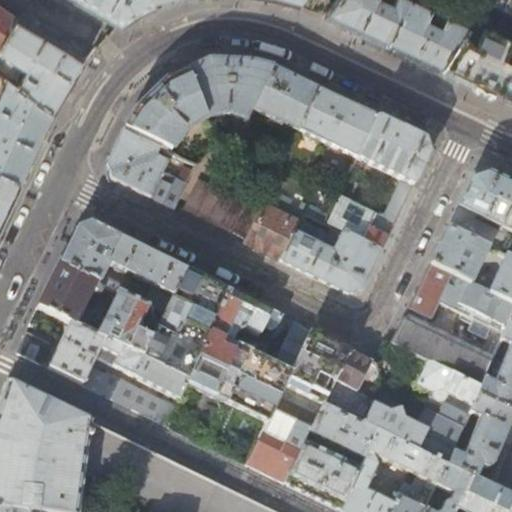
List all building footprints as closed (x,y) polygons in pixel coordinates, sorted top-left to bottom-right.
[(75,0),(119,26),(127,21),(133,16),(136,14),(143,11),(148,9),(153,6),(148,0),(75,0)] [(384,45),(409,0),(393,0),(391,4),(382,0),(336,0),(323,17),(369,38),(384,45)] [(430,9),(410,0),(409,0),(384,45),(416,60),(438,71),(460,38),(467,28),(445,17),(440,27),(433,24),(435,20),(430,17),(428,21),(424,20),(430,9)] [(511,0),(486,0),(485,1),(511,13),(511,0)] [(0,45),(16,18),(0,6),(0,45)] [(16,18),(0,45),(0,54),(27,70),(16,88),(53,114),(69,88),(85,61),(16,18)] [(471,45),(462,41),(463,39),(460,38),(438,71),(505,102),(511,105),(511,31),(509,39),(481,25),(471,45)] [(248,123),(254,109),(272,70),(250,63),(242,63),(208,62),(165,81),(138,107),(135,110),(123,129),(160,147),(169,152),(185,133),(205,120),(228,115),(248,123)] [(297,81),(272,70),(254,109),(298,131),(317,91),(297,81)] [(0,173),(20,183),(38,146),(53,114),(16,88),(8,81),(0,96),(0,173)] [(338,101),(317,91),(298,131),(287,154),(281,166),(302,176),(311,157),(320,161),(328,145),(335,148),(327,164),(348,174),(376,118),(351,107),(338,101)] [(423,141),(399,129),(376,118),(348,174),(324,223),(331,227),(380,252),(384,245),(428,155),(423,141)] [(155,156),(160,147),(123,129),(109,157),(105,166),(110,180),(173,211),(192,170),(184,166),(178,178),(163,171),(168,162),(155,156)] [(498,226),(511,196),(511,182),(487,170),(472,175),(462,198),(447,228),(489,247),(493,238),(496,232),(474,222),(477,216),(498,226)] [(20,183),(0,173),(0,225),(15,193),(20,183)] [(246,241),(260,210),(198,180),(183,210),(246,241)] [(268,194),(260,210),(246,241),(243,245),(269,257),(279,262),(293,235),(304,213),(308,215),(312,206),(307,204),(306,205),(300,202),(297,208),(268,194)] [(511,196),(498,226),(496,232),(493,238),(501,241),(506,230),(511,232),(511,196)] [(67,247),(59,265),(120,295),(124,288),(102,277),(108,266),(151,287),(142,305),(147,308),(162,315),(184,271),(89,224),(76,228),(67,247)] [(321,249),(293,235),(279,262),(315,280),(347,296),(362,291),(380,252),(331,227),(321,249)] [(489,247),(447,228),(439,245),(429,266),(472,286),(490,248),(489,247)] [(511,305),(511,258),(508,257),(490,295),(511,305)] [(142,305),(120,295),(59,265),(48,287),(38,309),(71,325),(89,333),(91,329),(87,327),(88,319),(90,315),(81,310),(90,293),(98,297),(101,291),(114,297),(95,336),(141,359),(156,328),(141,320),(147,308),(142,305)] [(472,286),(429,266),(408,309),(431,320),(443,297),(492,322),(489,327),(475,320),(469,330),(499,344),(500,341),(511,313),(511,305),(490,295),(472,286)] [(184,271),(162,315),(156,328),(141,359),(188,381),(198,360),(238,379),(278,398),(310,332),(293,324),(274,365),(231,344),(237,330),(243,328),(259,336),(264,328),(271,331),(276,327),(280,318),(252,304),(203,280),(184,271)] [(511,313),(500,341),(511,346),(495,384),(484,380),(481,388),(473,407),(470,413),(482,418),(465,457),(454,452),(447,467),(471,479),(454,511),(510,511),(511,508),(511,497),(476,480),(482,469),(485,470),(492,467),(511,419),(511,313)] [(390,346),(427,363),(481,388),(484,380),(490,365),(402,322),(390,346)] [(95,336),(89,333),(71,325),(47,370),(93,392),(166,428),(175,410),(175,408),(106,373),(105,376),(90,368),(100,350),(104,353),(100,361),(112,367),(111,368),(178,402),(186,386),(188,381),(141,359),(95,336)] [(348,351),(329,342),(310,332),(278,398),(265,425),(245,467),(263,475),(284,485),(303,445),(308,435),(322,406),(348,351)] [(16,355),(40,366),(49,346),(26,334),(16,355)] [(364,359),(348,351),(322,406),(362,425),(372,406),(345,393),(347,389),(355,394),(371,363),(364,359)] [(225,405),(238,379),(198,360),(188,381),(186,386),(225,405)] [(473,407),(481,388),(427,363),(417,384),(433,392),(433,393),(433,395),(433,397),(435,400),(436,401),(437,401),(439,402),(441,402),(443,401),(445,400),(449,402),(452,397),(473,407)] [(265,425),(278,398),(238,379),(225,405),(265,425)] [(0,508),(25,511),(75,511),(82,472),(89,423),(44,402),(6,383),(0,401),(0,508)] [(377,433),(362,425),(322,406),(308,435),(363,462),(377,433)] [(372,406),(362,425),(377,433),(446,466),(447,467),(454,452),(464,429),(425,409),(418,428),(404,422),(401,412),(391,415),(372,406)] [(175,410),(166,428),(180,435),(187,422),(186,415),(175,410)] [(271,511),(89,423),(82,472),(129,495),(120,511),(271,511)] [(338,511),(423,511),(424,511),(436,487),(446,466),(377,433),(363,462),(358,471),(338,511)] [(338,511),(358,471),(303,445),(284,485),(308,497),(338,511)] [(454,511),(471,479),(447,467),(446,466),(436,487),(452,496),(450,503),(444,505),(440,511),(426,511),(424,511),(423,511),(454,511)]
